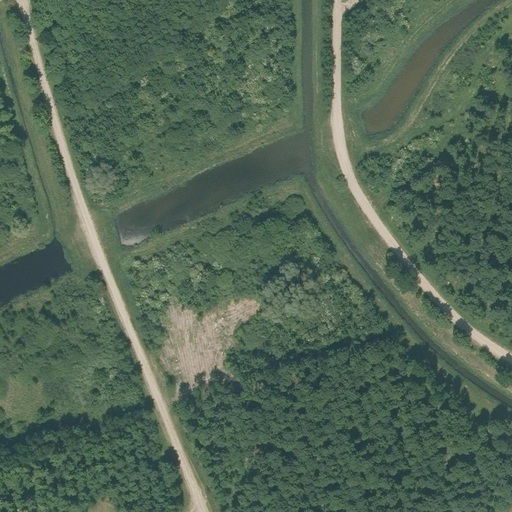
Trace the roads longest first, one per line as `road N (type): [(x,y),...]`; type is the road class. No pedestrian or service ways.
road 1 (unknown): [(199,511),(67,180),(22,0)]
road 2 (track): [(333,0),(340,159),(434,294),(511,361)]
